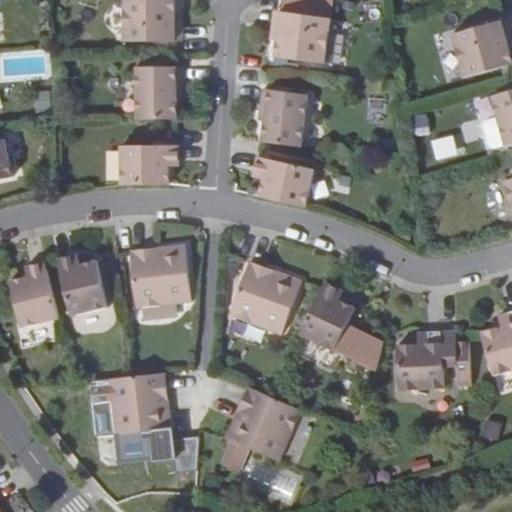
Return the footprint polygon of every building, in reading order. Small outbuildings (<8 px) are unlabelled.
[(184,46),(184,16),(184,1),(142,0),(133,0),(134,46),(184,46)] [(286,44),(290,15),(283,15),(280,43),(286,44)] [(340,22),(290,15),(286,44),(284,60),(334,67),(340,22)] [(511,37),(507,24),(458,38),(470,80),(511,68),(511,37)] [(146,70),(147,122),(186,122),(186,102),(185,85),(191,85),(191,70),(146,70)] [(49,91),(33,92),(35,108),(51,106),(49,91)] [(269,125),(266,144),(306,149),(314,97),(267,91),(265,107),(272,108),(269,125)] [(511,94),(498,98),(511,150),(511,94)] [(262,124),(269,125),(272,108),(265,107),(262,124)] [(435,161),(458,156),(454,136),(431,140),(435,161)] [(0,184),(22,180),(14,142),(0,145),(0,184)] [(130,149),(130,188),(178,187),(178,170),(178,164),(189,164),(189,149),(130,149)] [(267,180),(262,198),(310,209),(319,171),(262,157),(258,173),(269,175),(267,180)] [(169,259),(168,250),(140,253),(147,310),(201,303),(195,246),(180,249),(181,257),(169,259)] [(180,249),(168,250),(169,259),(181,257),(180,249)] [(86,257),(80,259),(83,269),(89,267),(86,257)] [(83,269),(80,259),(66,262),(81,319),(118,309),(107,263),(89,267),(83,269)] [(272,278),(275,271),(254,263),(234,317),(286,337),(307,283),(284,274),(281,281),(272,278)] [(67,322),(54,265),(41,268),(43,278),(36,280),(18,284),(29,331),(67,322)] [(43,278),(41,268),(34,270),(36,280),(43,278)] [(284,274),(275,271),(272,278),(281,281),(284,274)] [(347,292),(334,286),(308,338),(343,355),(365,311),(349,304),(343,301),(347,292)] [(353,295),(347,292),(343,301),(349,304),(353,295)] [(510,330),(502,332),(490,335),(502,379),(511,376),(511,317),(507,319),(508,323),(510,330)] [(500,325),(502,332),(510,330),(508,323),(500,325)] [(357,331),(345,360),(374,372),(385,343),(357,331)] [(427,348),(419,349),(406,349),(408,394),(454,393),(453,371),(467,370),(465,336),(427,337),(427,341),(427,348)] [(176,376),(118,382),(124,438),(182,431),(180,416),(171,417),(170,406),(179,405),(176,376)] [(282,463),(306,412),(279,400),(252,388),(241,414),(249,418),(244,429),(236,426),(230,441),(235,443),(225,466),(243,474),(253,451),(282,463)] [(171,417),(180,416),(179,405),(170,406),(171,417)] [(241,414),(236,426),(244,429),(249,418),(241,414)] [(192,492),(195,472),(179,470),(177,490),(192,492)] [(10,511),(0,497),(0,511),(10,511)]
